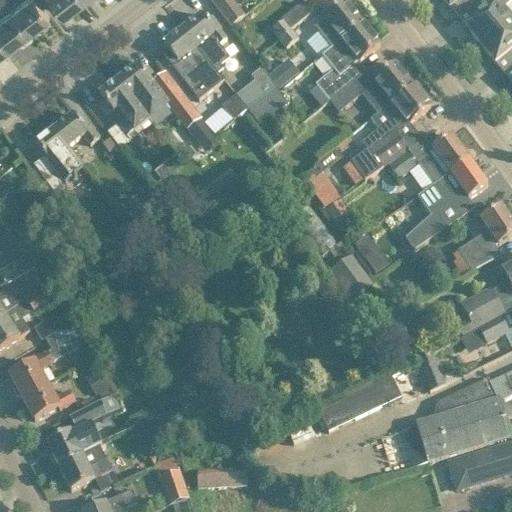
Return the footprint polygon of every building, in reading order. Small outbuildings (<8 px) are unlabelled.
[(36,0),(23,0),(11,10),(29,32),(50,16),(37,1),(36,0)] [(51,0),(64,16),(83,0),(51,0)] [(232,29),(245,18),(229,0),(213,0),(210,2),(232,29)] [(441,0),(449,9),(461,0),(462,0),(469,9),(480,0),(441,0)] [(503,11),(511,3),(511,0),(480,0),(469,9),(465,12),(474,23),(466,30),(481,48),(511,23),(503,11)] [(316,31),(332,51),(363,26),(345,5),(323,22),(324,24),(316,31)] [(271,33),(279,42),(291,33),(311,17),(302,6),(282,22),(283,23),(271,33)] [(0,18),(0,37),(8,48),(29,32),(11,10),(0,18)] [(220,33),(221,32),(212,20),(207,23),(202,17),(183,32),(211,67),(210,67),(218,77),(224,72),(221,69),(230,61),(220,48),(227,43),(220,33)] [(511,70),(511,69),(511,22),(511,23),(481,48),(495,66),(503,60),(511,70)] [(322,110),(329,104),(330,106),(364,79),(354,68),(358,65),(359,65),(380,48),(363,26),(332,51),(322,59),(333,73),(316,87),(318,89),(310,95),(322,110)] [(183,32),(163,47),(169,53),(164,57),(200,103),(224,85),(218,77),(210,67),(211,67),(183,32)] [(291,33),(279,42),(280,43),(287,52),(299,42),(291,33)] [(0,54),(8,48),(0,37),(0,54)] [(276,74),(269,80),(276,90),(279,94),(299,78),(288,64),(276,74)] [(147,70),(142,73),(137,67),(118,82),(150,122),(166,109),(169,113),(170,111),(187,132),(202,121),(193,107),(192,107),(186,100),(177,89),(176,89),(166,76),(157,82),(147,70)] [(377,117),(413,89),(395,67),(380,79),(374,84),(369,77),(365,81),(364,79),(330,106),(337,114),(360,95),(377,117)] [(254,83),(236,98),(238,101),(248,112),(276,90),(269,80),(261,71),(250,79),(254,83)] [(118,82),(99,97),(104,103),(99,107),(116,129),(108,135),(121,151),(130,144),(126,139),(132,134),(137,140),(153,127),(150,122),(118,82)] [(371,180),(384,171),(409,153),(396,138),(431,110),(413,89),(377,117),(370,122),(384,139),(350,164),(357,173),(347,181),(355,191),(371,179),(371,180)] [(276,90),(248,112),(259,127),(288,105),(279,94),(276,90)] [(248,112),(238,101),(227,110),(237,121),(248,112)] [(90,148),(100,141),(83,120),(78,123),(73,117),(54,132),(68,150),(83,139),(90,148)] [(40,164),(33,170),(56,200),(64,194),(58,186),(63,182),(65,185),(84,170),(68,150),(54,132),(35,147),(40,153),(35,157),(40,164)] [(450,177),(470,163),(451,138),(415,164),(409,156),(389,170),(398,183),(419,168),(434,189),(450,177)] [(109,141),(103,146),(110,155),(116,150),(109,141)] [(294,183),(290,186),(298,197),(308,190),(323,211),(341,199),(325,177),(324,175),(343,160),(335,151),(316,167),(317,168),(294,183)] [(488,189),(470,163),(450,177),(434,189),(445,204),(428,215),(431,219),(406,241),(414,254),(475,212),(469,202),(488,189)] [(387,176),(384,171),(371,180),(375,185),(387,176)] [(0,203),(10,196),(0,184),(0,203)] [(340,202),(325,213),(333,225),(348,215),(340,202)] [(136,209),(128,216),(136,226),(144,220),(136,209)] [(488,235),(452,258),(456,263),(453,265),(462,278),(472,273),(473,275),(500,260),(494,250),(497,248),(498,249),(502,247),(511,240),(511,225),(502,209),(480,223),(488,235)] [(345,241),(354,234),(344,220),(334,227),(345,241)] [(0,269),(23,254),(11,237),(0,244),(0,269)] [(332,273),(329,275),(351,304),(373,287),(352,258),(350,259),(340,245),(329,254),(334,260),(326,265),(332,273)] [(437,255),(431,247),(419,256),(425,264),(437,255)] [(378,253),(366,262),(376,277),(389,268),(378,253)] [(24,277),(37,269),(30,257),(16,265),(24,277)] [(475,334),(481,331),(511,313),(511,268),(502,274),(508,285),(491,295),(490,293),(462,308),(469,322),(475,334)] [(432,295),(440,290),(432,278),(424,283),(432,295)] [(0,321),(27,304),(21,295),(15,299),(6,285),(0,289),(0,321)] [(27,304),(0,321),(0,354),(30,335),(23,323),(56,301),(49,290),(27,304)] [(511,313),(481,331),(489,346),(504,337),(511,333),(511,313)] [(62,333),(61,332),(54,321),(34,331),(41,344),(45,342),(46,343),(62,333)] [(469,322),(457,328),(464,340),(475,334),(469,322)] [(33,365),(28,369),(10,378),(22,401),(47,387),(40,373),(54,365),(53,364),(83,348),(71,326),(61,332),(62,333),(46,343),(51,353),(48,355),(32,363),(33,365)] [(430,395),(445,388),(459,381),(454,372),(441,379),(432,357),(418,365),(430,395)] [(103,403),(114,398),(113,397),(112,397),(109,391),(98,373),(85,380),(96,399),(99,397),(103,403)] [(511,374),(494,383),(506,423),(511,419),(511,374)] [(345,402),(355,423),(402,400),(392,379),(345,402)] [(511,441),(506,423),(494,383),(490,385),(489,381),(438,407),(442,419),(416,426),(428,466),(511,441)] [(35,424),(52,414),(58,411),(60,413),(76,405),(70,395),(56,403),(47,387),(22,401),(35,424)] [(107,418),(121,412),(114,398),(103,403),(70,420),(75,431),(71,434),(65,437),(47,446),(59,470),(100,450),(103,448),(92,425),(107,418)] [(140,436),(127,442),(132,454),(146,449),(140,436)] [(100,450),(59,470),(71,495),(95,483),(112,474),(100,450)] [(462,460),(447,464),(456,496),(471,491),(462,460)] [(197,473),(197,476),(198,493),(247,490),(246,471),(197,473)] [(159,481),(169,509),(190,501),(180,473),(159,481)] [(127,511),(138,507),(132,494),(100,508),(90,511),(127,511)]
